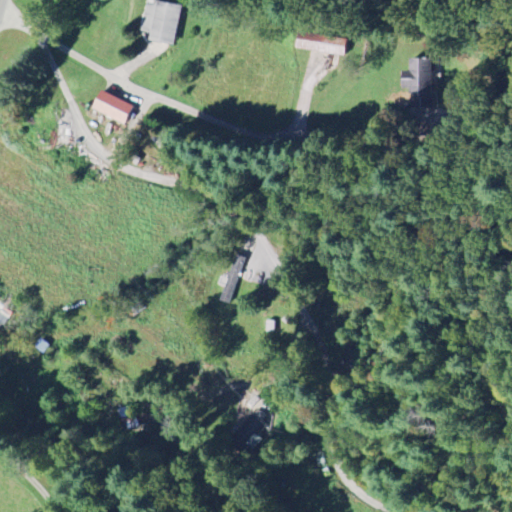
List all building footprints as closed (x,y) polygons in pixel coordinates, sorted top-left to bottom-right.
[(174,45),(182,6),(152,0),(148,0),(142,29),(151,31),(149,40),(174,45)] [(346,55),(348,39),(300,32),(297,49),(346,55)] [(412,109),(433,108),(432,59),(410,59),(410,71),(402,71),(403,88),(411,87),(412,109)] [(93,111),(126,123),(133,104),(100,92),(93,111)] [(239,255),(220,300),(229,304),(247,258),(239,255)] [(267,422),(253,413),(236,438),(254,451),(262,439),(258,436),(267,422)]
